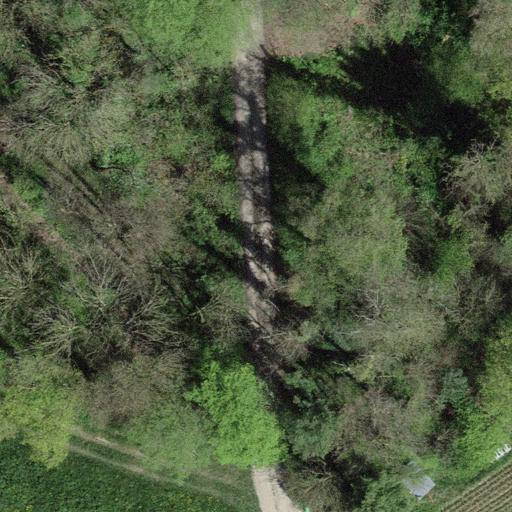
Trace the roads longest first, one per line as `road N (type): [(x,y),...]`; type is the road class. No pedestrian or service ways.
road 1 (track): [(287,511),(240,74),(244,0)]
road 2 (track): [(272,415),(172,341),(0,192)]
road 3 (track): [(284,499),(0,384)]
